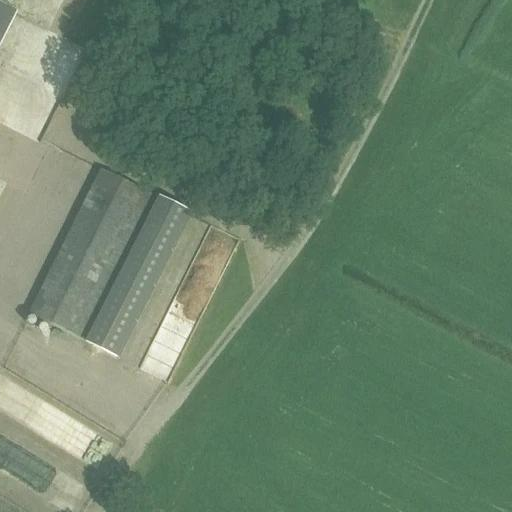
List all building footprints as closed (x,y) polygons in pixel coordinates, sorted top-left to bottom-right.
[(0,44),(17,11),(0,2),(0,44)] [(29,314),(84,341),(156,197),(101,169),(29,314)] [(160,198),(88,344),(119,360),(192,214),(160,198)] [(178,364),(192,344),(172,330),(158,350),(178,364)] [(147,372),(164,385),(175,372),(157,359),(147,372)] [(0,465),(0,470),(24,479),(33,452),(8,443),(0,465)]
